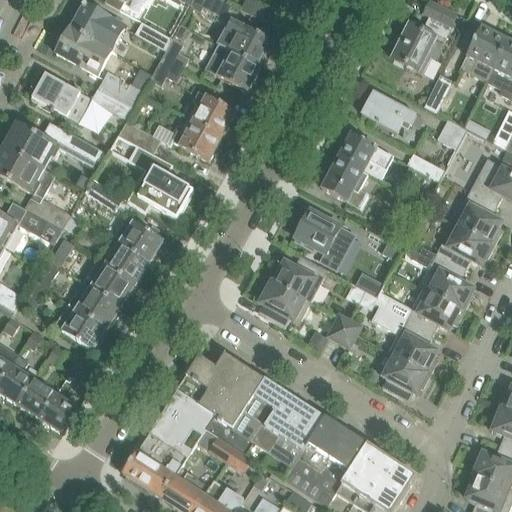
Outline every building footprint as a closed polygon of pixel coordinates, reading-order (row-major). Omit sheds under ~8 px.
[(107,0),(107,1),(104,5),(120,14),(127,1),(127,0),(107,0)] [(191,8),(195,0),(175,0),(178,1),(191,8)] [(195,0),(191,8),(200,13),(202,14),(204,10),(225,21),(231,8),(217,1),(214,0),(195,0)] [(271,28),(278,15),(247,0),(246,0),(240,12),(271,28)] [(410,28),(393,62),(422,77),(423,75),(430,59),(435,62),(443,46),(436,42),(439,37),(446,40),(457,17),(430,4),(424,17),(429,19),(422,34),(410,28)] [(84,12),(72,33),(112,55),(125,31),(84,8),(83,11),(84,12)] [(219,48),(261,70),(274,45),(244,29),(244,30),(232,23),(219,48)] [(136,37),(166,54),(173,42),(143,26),(136,37)] [(460,73),(487,86),(509,43),(505,41),(506,39),(495,34),(494,36),(482,29),(460,73)] [(71,32),(57,57),(58,58),(58,57),(98,79),(112,55),(72,33),(71,32)] [(173,42),(166,54),(166,55),(162,62),(183,74),(190,61),(180,56),(184,48),(173,42)] [(494,74),(487,86),(502,94),(500,98),(511,103),(511,44),(509,43),(494,74)] [(210,76),(247,96),(261,70),(219,48),(205,73),(210,76)] [(162,62),(155,75),(177,86),(183,74),(162,62)] [(129,124),(131,119),(134,113),(101,95),(98,93),(92,103),(46,77),(33,101),(53,112),(51,115),(54,116),(56,112),(81,126),(93,104),(129,124)] [(440,78),(423,111),(436,118),(454,85),(440,78)] [(110,79),(107,84),(101,95),(134,113),(143,98),(110,79)] [(190,123),(223,140),(236,115),(199,95),(193,106),(198,108),(190,123)] [(423,122),(374,95),(362,118),(397,137),(404,124),(418,132),(423,122)] [(494,148),(505,153),(511,139),(511,114),(510,114),(494,148)] [(179,134),(176,140),(173,146),(180,149),(180,150),(209,166),(223,140),(190,123),(183,137),(179,134)] [(448,124),(438,143),(457,153),(467,134),(448,124)] [(110,159),(50,126),(44,137),(47,139),(45,143),(61,152),(63,153),(63,155),(101,176),(110,159)] [(127,126),(119,140),(138,150),(153,158),(161,144),(154,141),(127,126)] [(47,174),(54,161),(55,162),(61,152),(45,143),(18,128),(5,151),(47,174)] [(386,156),(351,137),(339,160),(365,174),(382,184),(395,161),(386,156)] [(132,206),(128,204),(127,205),(146,217),(151,208),(177,223),(194,194),(167,179),(173,169),(153,158),(138,150),(129,166),(145,174),(137,188),(141,191),(132,206)] [(73,219),(70,218),(41,202),(54,178),(47,174),(5,151),(0,160),(0,179),(34,198),(26,213),(26,214),(50,227),(64,235),(65,232),(73,219)] [(414,158),(409,168),(440,185),(445,175),(414,158)] [(365,174),(339,160),(322,192),(348,206),(359,212),(367,196),(356,191),(365,174)] [(471,196),(497,210),(503,200),(511,204),(511,176),(488,163),(471,196)] [(94,184),(86,196),(115,214),(123,202),(94,184)] [(470,209),(459,230),(494,249),(502,235),(498,233),(502,225),(492,220),(497,210),(471,196),(465,207),(470,209)] [(0,218),(0,249),(5,252),(20,225),(44,238),(50,227),(26,214),(26,213),(13,206),(5,221),(0,218)] [(319,269),(328,274),(334,277),(355,239),(310,215),(296,241),(297,242),(295,245),(314,256),(315,252),(325,257),(319,269)] [(73,219),(65,232),(74,237),(83,223),(74,217),(73,219)] [(126,219),(111,241),(150,266),(164,244),(126,219)] [(380,223),(375,234),(405,250),(408,244),(410,240),(380,223)] [(494,249),(459,230),(447,251),(442,248),(436,259),(465,274),(471,264),(481,270),(485,262),(487,263),(494,249)] [(150,266),(111,241),(97,263),(98,264),(105,269),(135,288),(150,266)] [(396,265),(403,251),(389,244),(382,258),(396,265)] [(440,275),(429,296),(464,315),(472,300),(470,299),(474,292),(460,284),(465,274),(436,259),(408,244),(405,250),(404,251),(402,255),(411,260),(410,261),(430,272),(430,270),(440,275)] [(57,253),(51,265),(61,272),(68,260),(57,253)] [(328,274),(319,269),(301,260),(296,270),(285,264),(281,272),(277,270),(270,284),(310,306),(327,275),(328,274)] [(135,288),(105,269),(98,264),(83,286),(121,311),(135,288)] [(61,272),(51,265),(44,276),(54,283),(61,272)] [(310,306),(270,284),(262,298),(263,299),(259,307),(272,313),(268,321),(265,319),(265,321),(284,331),(289,323),(299,328),(310,306)] [(83,286),(70,307),(107,332),(121,311),(83,286)] [(31,298),(23,309),(33,316),(48,293),(38,287),(31,298)] [(0,289),(0,306),(15,316),(22,304),(0,289)] [(355,290),(352,295),(363,301),(365,296),(355,290)] [(376,309),(380,311),(433,339),(439,329),(449,334),(453,327),(457,329),(464,315),(429,296),(424,293),(412,314),(380,297),(378,301),(379,302),(379,303),(376,309)] [(372,316),(376,309),(379,303),(365,296),(363,301),(358,309),(372,316)] [(107,332),(70,307),(55,330),(80,347),(81,346),(93,354),(107,332)] [(390,356),(395,359),(430,378),(438,364),(434,362),(438,354),(428,349),(433,339),(380,311),(372,325),(391,335),(396,333),(401,336),(390,356)] [(327,340),(338,346),(351,323),(339,317),(327,340)] [(12,341),(21,327),(11,321),(3,335),(12,341)] [(362,329),(351,323),(338,346),(350,352),(362,329)] [(34,355),(43,341),(34,335),(25,349),(34,355)] [(0,390),(13,370),(19,361),(0,348),(0,390)] [(65,356),(56,350),(47,363),(56,369),(65,356)] [(199,359),(176,395),(215,420),(215,419),(219,422),(241,389),(228,380),(238,364),(225,356),(216,369),(199,359)] [(430,378),(395,359),(383,381),(388,383),(383,392),(402,402),(403,401),(401,400),(405,392),(417,399),(421,391),(423,392),(430,378)] [(0,397),(19,409),(35,384),(23,376),(28,367),(19,361),(13,370),(0,390),(0,397)] [(78,364),(66,382),(71,385),(74,379),(93,391),(101,379),(78,364)] [(238,364),(228,380),(241,389),(247,393),(250,388),(258,394),(266,383),(238,364)] [(215,420),(206,433),(207,434),(207,433),(218,441),(236,452),(246,459),(253,449),(255,450),(256,449),(271,459),(283,441),(306,456),(326,422),(302,407),(265,383),(258,394),(250,388),(247,393),(241,389),(219,422),(215,419),(215,420)] [(58,398),(35,384),(19,409),(41,424),(58,398)] [(505,396),(499,411),(511,415),(511,389),(509,397),(505,396)] [(176,395),(123,477),(162,503),(181,473),(194,453),(183,447),(192,432),(203,439),(207,434),(206,433),(215,420),(176,395)] [(79,412),(58,398),(41,424),(63,438),(79,412)] [(511,415),(499,411),(493,426),(494,426),(491,434),(504,440),(500,450),(511,454),(511,415)] [(366,448),(346,435),(326,422),(306,456),(287,485),(326,511),(336,497),(366,448)] [(218,441),(209,455),(226,467),(236,452),(218,441)] [(384,460),(366,448),(336,497),(353,508),(384,460)] [(511,454),(500,450),(496,461),(483,455),(479,463),(478,462),(471,477),(509,492),(511,484),(511,454)] [(246,459),(236,452),(226,467),(244,478),(253,464),(246,459)] [(353,508),(359,511),(372,511),(400,470),(384,460),(353,508)] [(396,511),(417,481),(400,470),(372,511),(396,511)] [(162,503),(172,509),(176,511),(196,511),(210,491),(181,473),(162,503)] [(261,477),(254,489),(262,495),(270,483),(261,477)] [(511,493),(509,492),(471,477),(465,492),(469,494),(466,502),(477,506),(474,511),(509,511),(511,506),(511,493)] [(237,511),(243,504),(214,485),(210,491),(196,511),(237,511)] [(296,511),(309,511),(312,507),(292,494),(285,504),(296,511)]
